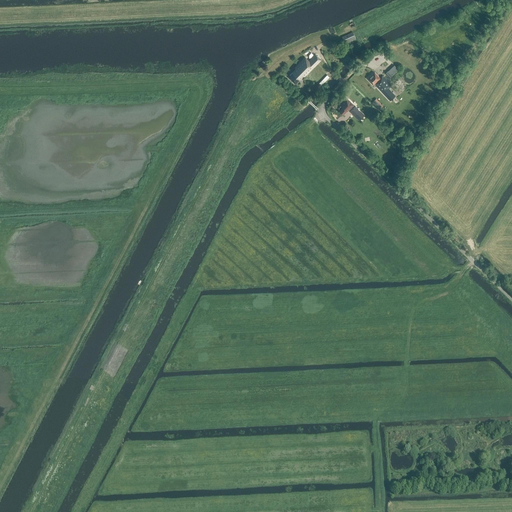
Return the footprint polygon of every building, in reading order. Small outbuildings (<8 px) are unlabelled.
[(345,43),(355,38),(353,32),(342,37),(345,43)] [(314,66),(320,60),(315,54),(309,61),(305,57),(295,67),(296,68),(288,76),(295,83),(303,75),(304,76),(314,66)] [(380,78),(374,72),(367,79),(373,85),(374,84),(390,101),(395,96),(388,88),(392,85),(383,75),(380,78)] [(320,87),(329,77),(327,75),(318,84),(320,87)] [(347,110),(353,104),(346,97),(340,104),(341,105),(338,109),(339,110),(343,114),(347,110)] [(378,110),(382,106),(380,103),(376,99),(372,102),(378,110)] [(359,121),(364,115),(356,107),(350,112),(359,121)]
